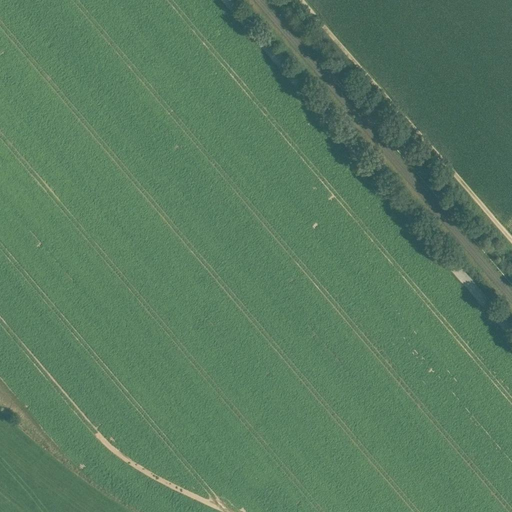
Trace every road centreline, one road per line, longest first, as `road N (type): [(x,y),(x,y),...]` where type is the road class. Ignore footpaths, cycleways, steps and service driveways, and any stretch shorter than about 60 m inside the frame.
road 1 (unclassified): [(511,337),(225,0)]
road 2 (track): [(511,241),(298,0)]
